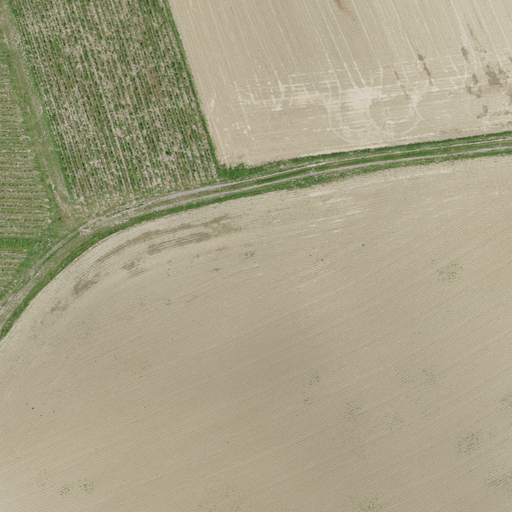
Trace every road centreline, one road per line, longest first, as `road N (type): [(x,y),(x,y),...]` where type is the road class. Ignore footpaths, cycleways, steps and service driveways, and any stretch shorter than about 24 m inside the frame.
road 1 (track): [(511,142),(313,169),(97,224)]
road 2 (track): [(85,231),(62,197),(1,0)]
road 3 (track): [(0,319),(52,258),(97,224)]
